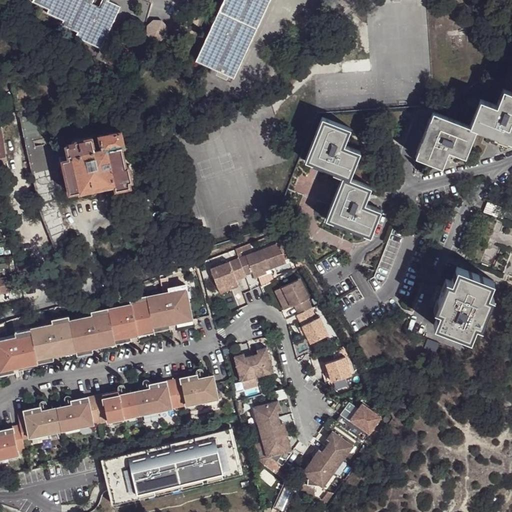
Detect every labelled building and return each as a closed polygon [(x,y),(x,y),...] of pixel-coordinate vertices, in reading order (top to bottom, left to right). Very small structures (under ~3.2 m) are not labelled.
[(36,0),(51,7),(49,11),(65,18),(63,22),(80,30),(77,35),(102,46),(121,4),(112,0),(103,0),(101,4),(93,1),(93,0),(36,0)] [(224,0),(220,10),(258,27),(270,0),(224,0)] [(258,27),(220,10),(197,59),(212,66),(218,69),(216,73),(227,79),(229,74),(234,76),(258,27)] [(143,31),(153,43),(169,31),(159,19),(143,31)] [(479,126),(479,127),(488,131),(490,129),(500,133),(499,135),(509,139),(510,137),(511,137),(511,88),(507,86),(500,103),(483,96),(473,123),(479,126)] [(19,109),(26,141),(33,139),(44,136),(37,106),(19,109)] [(418,154),(444,164),(451,148),(468,155),(479,127),(479,126),(473,123),(436,109),(434,116),(432,116),(428,125),(429,127),(425,136),(424,137),(420,146),(421,147),(418,154)] [(134,115),(130,118),(135,125),(139,121),(134,115)] [(346,172),(352,176),(363,149),(346,142),(353,126),(325,115),(308,158),(314,161),(314,162),(324,166),(324,165),(335,169),(335,170),(345,174),(346,172)] [(121,129),(72,139),(72,142),(66,143),(68,156),(60,158),(62,170),(64,170),(75,168),(79,189),(80,190),(115,183),(130,180),(132,180),(129,163),(126,164),(122,145),(125,144),(121,129)] [(54,247),(72,241),(59,204),(45,142),(34,144),(26,146),(40,206),(54,247)] [(68,191),(79,189),(75,168),(64,170),(68,191)] [(372,234),(383,207),(367,201),(374,184),(352,176),(346,172),(345,174),(328,216),(335,219),(335,221),(344,224),(345,224),(355,227),(355,229),(365,232),(365,231),(372,234)] [(119,192),(130,190),(130,185),(131,184),(130,180),(115,183),(116,188),(117,188),(119,192)] [(487,210),(497,214),(501,204),(491,200),(487,210)] [(497,214),(506,217),(509,207),(501,204),(497,214)] [(497,214),(487,210),(469,257),(511,273),(511,219),(506,217),(497,214)] [(287,239),(281,242),(288,259),(295,256),(287,239)] [(248,274),(255,271),(271,265),(273,268),(289,261),(288,259),(281,242),(242,257),(248,274)] [(214,268),(221,286),(240,279),(249,276),(248,274),(242,257),(214,268)] [(491,293),(496,278),(460,264),(454,278),(448,275),(445,286),(445,287),(441,297),(440,297),(437,306),(442,309),(437,322),(473,337),(478,323),(484,326),(488,316),(487,315),(492,304),(493,304),(496,295),(491,293)] [(271,265),(255,271),(258,277),(270,272),(269,269),(273,268),(271,265)] [(313,305),(316,303),(312,294),(314,294),(305,274),(280,286),(289,305),(299,300),(303,310),(313,305)] [(221,286),(223,293),(242,286),(240,279),(221,286)] [(187,284),(170,287),(171,291),(176,317),(193,313),(187,284)] [(176,317),(171,291),(148,296),(154,325),(171,321),(170,318),(176,317)] [(148,296),(132,299),(132,302),(138,329),(154,325),(148,296)] [(138,329),(132,302),(109,307),(116,337),(132,333),(131,331),(138,329)] [(303,310),(302,310),(312,329),(317,339),(334,329),(325,312),(319,315),(313,305),(303,310)] [(109,307),(93,310),(94,313),(100,341),(116,337),(109,307)] [(100,341),(94,313),(71,318),(76,345),(77,348),(93,345),(92,342),(100,341)] [(193,313),(176,317),(178,323),(194,320),(193,313)] [(70,314),(54,318),(54,321),(60,348),(76,345),(71,318),(70,314)] [(60,348),(54,321),(31,326),(37,356),(54,353),(53,350),(60,348)] [(154,325),(156,330),(172,327),(171,321),(154,325)] [(154,325),(138,329),(139,334),(156,331),(156,330),(154,325)] [(31,326),(14,330),(15,333),(22,360),(37,357),(37,356),(31,326)] [(15,333),(0,336),(0,367),(14,365),(14,362),(22,360),(15,333)] [(116,337),(117,342),(133,339),(132,333),(116,337)] [(116,337),(100,341),(101,346),(117,343),(117,342),(116,337)] [(438,355),(443,342),(430,337),(426,349),(438,355)] [(76,345),(60,348),(62,354),(77,351),(77,348),(76,345)] [(93,345),(77,348),(77,351),(78,353),(94,350),(93,345)] [(245,353),(238,354),(246,379),(262,374),(278,370),(271,345),(265,347),(266,351),(262,352),(249,355),(246,357),(245,353)] [(350,351),(327,359),(330,367),(333,366),(337,376),(356,370),(350,351)] [(37,357),(38,362),(55,358),(54,353),(37,356),(37,357)] [(22,360),(23,366),(38,362),(37,357),(22,360)] [(14,365),(0,367),(0,372),(0,374),(16,371),(14,365)] [(220,397),(216,374),(200,377),(199,373),(175,378),(181,404),(220,397)] [(181,404),(175,378),(151,383),(152,387),(137,391),(142,413),(181,404)] [(97,395),(102,421),(142,413),(137,391),(121,394),(120,390),(97,395)] [(59,406),(63,429),(102,421),(97,395),(73,399),(74,403),(59,406)] [(351,399),(338,416),(351,424),(357,417),(372,427),(383,411),(364,397),(359,405),(351,399)] [(289,442),(287,435),(292,433),(290,425),(286,426),(285,423),(283,416),(281,410),(280,406),(284,405),(283,399),(258,406),(268,440),(272,455),(275,454),(284,462),(290,467),(297,459),(292,454),(297,449),(289,442)] [(21,424),(24,437),(63,429),(59,406),(42,409),(42,406),(19,410),(21,424)] [(24,437),(21,424),(13,425),(13,427),(0,429),(0,457),(27,452),(24,437)] [(235,426),(106,457),(117,502),(246,469),(235,426)] [(315,455),(320,458),(317,462),(315,462),(314,466),(307,466),(306,468),(305,479),(319,480),(325,481),(327,483),(357,441),(335,426),(332,431),(335,433),(333,436),(325,448),(323,451),(320,449),(315,455)] [(268,440),(262,441),(267,457),(269,456),(264,463),(276,473),(284,462),(275,454),(272,455),(268,440)] [(315,455),(307,466),(314,466),(315,462),(317,462),(320,458),(315,455)] [(319,480),(305,479),(304,490),(318,491),(319,480)]
